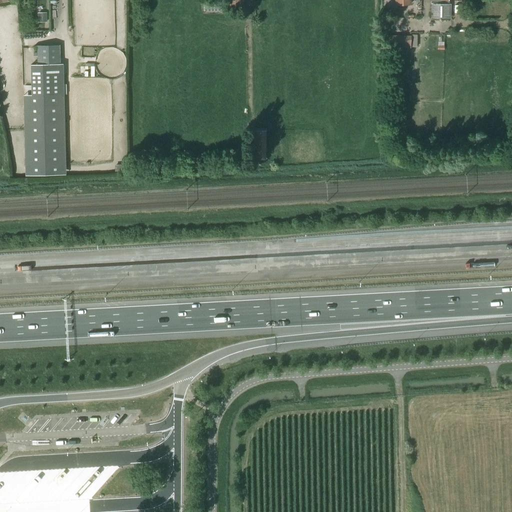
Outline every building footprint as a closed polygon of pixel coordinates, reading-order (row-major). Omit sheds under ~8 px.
[(225,0),(225,10),(244,9),(243,0),(225,0)] [(444,4),(444,0),(438,0),(431,0),(431,19),(451,19),(451,4),(444,4)] [(46,13),(38,14),(38,22),(46,22),(46,13)] [(387,36),(387,48),(410,49),(410,36),(387,36)] [(37,46),(37,69),(60,69),(60,46),(37,46)] [(252,131),(252,147),(265,147),(265,131),(252,131)] [(79,483),(89,472),(86,469),(76,480),(79,483)] [(6,497),(10,500),(27,482),(23,479),(6,497)] [(84,496),(87,498),(98,486),(96,484),(84,496)] [(36,490),(26,500),(30,503),(39,492),(36,490)]
